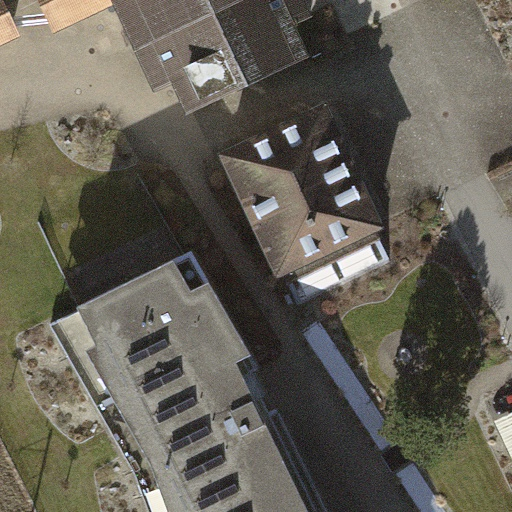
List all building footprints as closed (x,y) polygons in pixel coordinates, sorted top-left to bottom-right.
[(0,0),(0,50),(23,40),(3,0),(0,0)] [(37,0),(57,40),(121,10),(116,0),(37,0)] [(187,101),(200,127),(321,71),(307,38),(324,29),(310,0),(116,0),(121,10),(168,110),(187,101)] [(382,214),(326,93),(217,142),(275,269),(281,266),(299,305),(392,263),(371,219),(382,214)] [(324,511),(233,343),(247,335),(189,236),(49,309),(133,462),(151,511),(324,511)] [(511,409),(495,417),(511,452),(511,409)]
